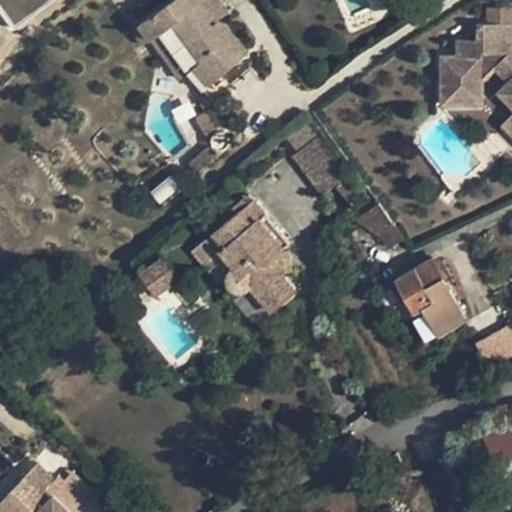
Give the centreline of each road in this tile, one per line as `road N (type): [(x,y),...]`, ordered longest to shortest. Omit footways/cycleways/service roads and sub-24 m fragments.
road 1 (unknown): [(384,435),(327,356),(315,234),(273,165)]
road 2 (residential): [(511,395),(362,443),(259,511)]
